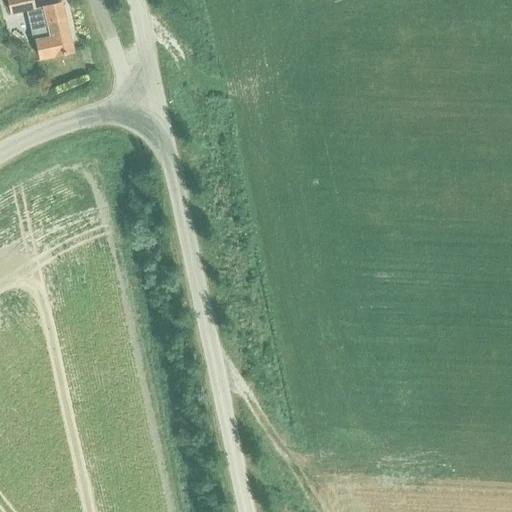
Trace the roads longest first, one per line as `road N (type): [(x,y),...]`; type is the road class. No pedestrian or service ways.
road 1 (tertiary): [(245,511),(157,98)]
road 2 (unclassified): [(0,158),(63,125),(157,98)]
